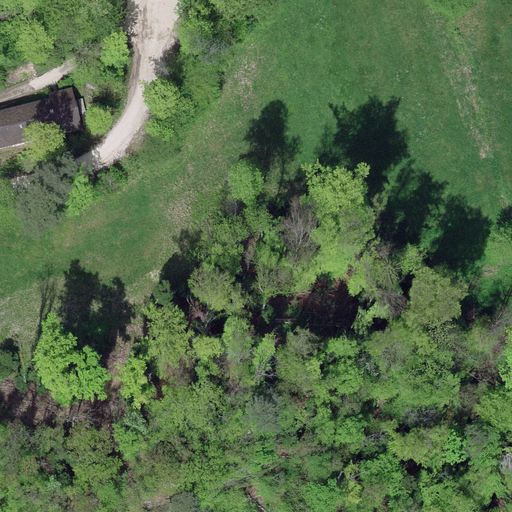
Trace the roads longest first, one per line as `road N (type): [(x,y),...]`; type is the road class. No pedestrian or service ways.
road 1 (unclassified): [(0,188),(81,167),(110,149),(142,94),(152,3)]
road 2 (track): [(152,3),(57,76),(0,101)]
